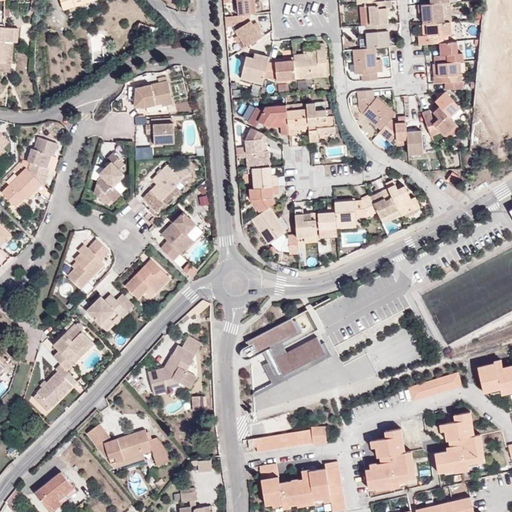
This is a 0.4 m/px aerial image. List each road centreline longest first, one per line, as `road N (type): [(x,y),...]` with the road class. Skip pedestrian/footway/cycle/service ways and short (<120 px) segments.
road 1 (residential): [(181,302),(0,488)]
road 2 (unclassified): [(214,66),(231,264)]
road 3 (residential): [(345,445),(363,418),(461,392),(511,430)]
road 4 (unclassified): [(234,462),(226,356),(238,303)]
road 5 (residential): [(343,86),(411,81),(404,0)]
road 6 (residential): [(95,97),(128,68),(162,58),(214,66)]
road 7 (residential): [(343,274),(460,216)]
